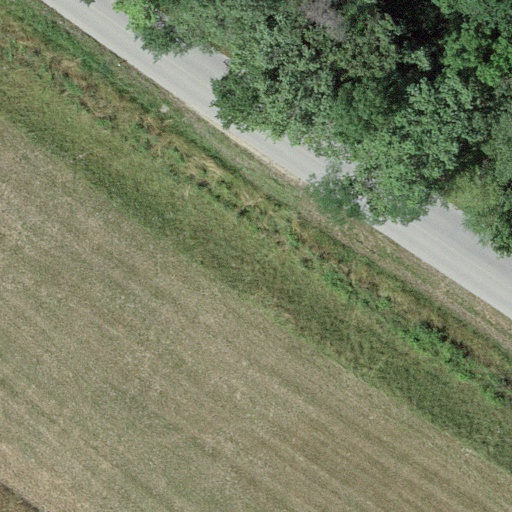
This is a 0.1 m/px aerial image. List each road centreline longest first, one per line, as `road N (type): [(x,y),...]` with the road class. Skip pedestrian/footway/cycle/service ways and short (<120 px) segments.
road 1 (tertiary): [(511,275),(99,0)]
road 2 (track): [(397,199),(511,75)]
